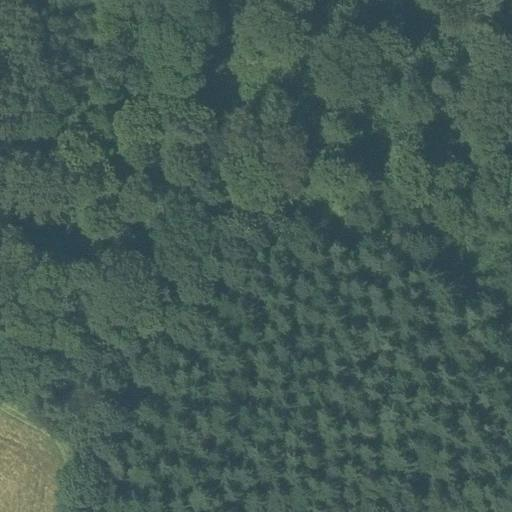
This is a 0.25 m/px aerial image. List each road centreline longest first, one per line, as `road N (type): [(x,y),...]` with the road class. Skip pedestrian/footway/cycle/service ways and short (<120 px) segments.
road 1 (track): [(106,0),(169,111),(263,176),(446,246),(498,282),(511,317)]
road 2 (track): [(511,392),(445,511)]
